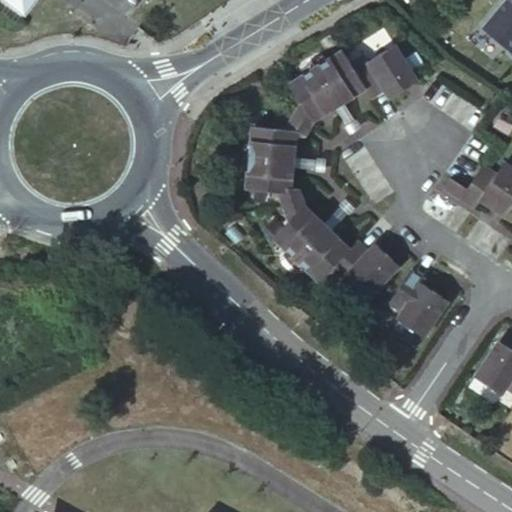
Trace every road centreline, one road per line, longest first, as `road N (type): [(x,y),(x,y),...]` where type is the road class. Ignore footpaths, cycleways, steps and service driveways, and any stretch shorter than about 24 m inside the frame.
road 1 (residential): [(402,432),(170,240)]
road 2 (residential): [(399,138),(401,203),(511,274)]
road 3 (residential): [(402,432),(511,274)]
road 4 (tertiary): [(174,78),(307,0)]
road 5 (residential): [(511,504),(402,432)]
